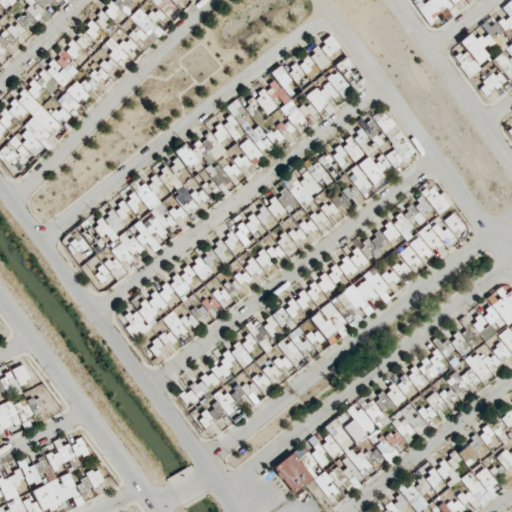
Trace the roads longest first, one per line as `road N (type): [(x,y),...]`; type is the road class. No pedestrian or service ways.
road 1 (tertiary): [(511,220),(202,466)]
road 2 (tertiary): [(217,488),(511,261)]
